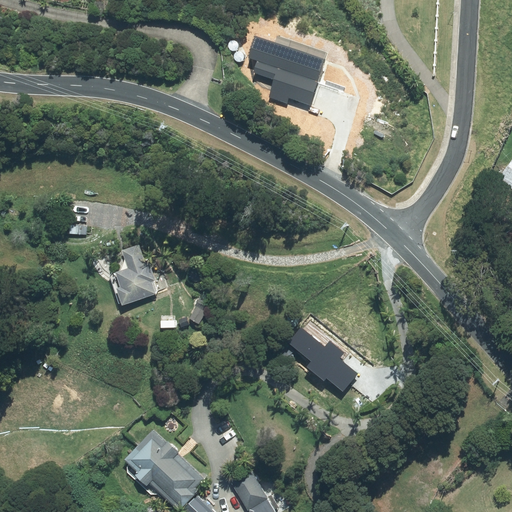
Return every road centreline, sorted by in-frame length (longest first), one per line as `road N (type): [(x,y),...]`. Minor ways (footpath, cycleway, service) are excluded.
road 1 (unknown): [(400,236),(390,274),(408,386),(391,423),(335,426),(266,372),(217,366),(199,380),(196,425),(213,465)]
road 2 (tertiary): [(0,79),(96,82),(163,98),(320,180),(400,236)]
road 3 (residential): [(465,0),(460,82),(443,160),(400,236)]
road 4 (tertiary): [(400,236),(511,370)]
